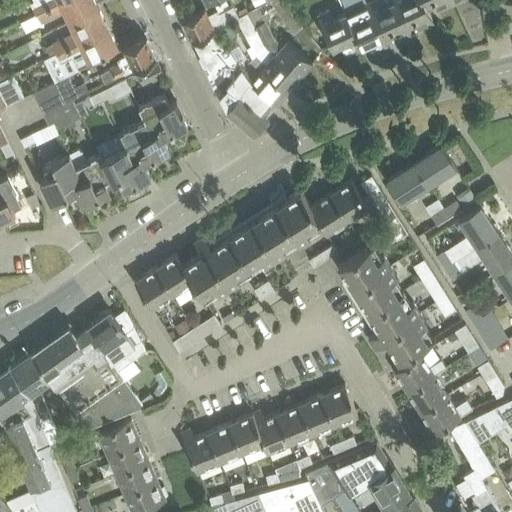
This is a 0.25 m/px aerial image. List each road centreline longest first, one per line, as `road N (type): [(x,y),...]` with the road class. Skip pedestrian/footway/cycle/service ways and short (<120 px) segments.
road 1 (residential): [(440,511),(324,318),(189,390)]
road 2 (tertiary): [(238,176),(377,108),(511,70)]
road 3 (residential): [(238,176),(151,0)]
road 4 (tertiary): [(109,266),(238,176)]
road 5 (residential): [(189,390),(109,266)]
